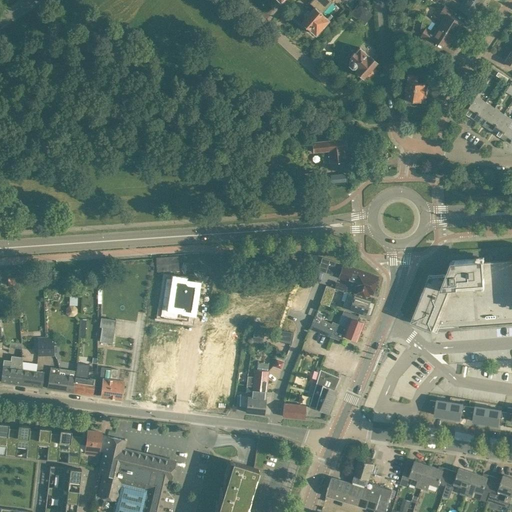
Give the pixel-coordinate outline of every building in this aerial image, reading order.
[(306,17),(301,22),(309,28),(315,34),(317,33),(319,33),(321,30),(321,28),(328,20),(322,14),(332,3),(328,0),(313,0),(310,4),(314,8),(310,12),(308,10),(304,15),(306,17)] [(464,0),(460,7),(473,16),(484,0),(464,0)] [(358,3),(350,13),(364,24),(372,14),(358,3)] [(441,15),(437,22),(455,34),(463,22),(451,15),(454,11),(445,5),(440,14),(441,15)] [(421,30),(423,32),(421,35),(425,37),(433,43),(436,39),(448,46),(455,34),(437,22),(436,22),(424,15),(421,30)] [(396,35),(403,36),(404,29),(397,28),(396,35)] [(360,77),(362,75),(363,76),(376,61),(369,55),(359,47),(355,52),(354,52),(350,56),(352,57),(348,61),(349,64),(352,67),(354,67),(357,69),(356,70),(357,71),(355,72),(360,77)] [(407,90),(405,103),(422,106),(424,92),(428,93),(429,86),(425,85),(426,83),(418,82),(419,76),(409,74),(406,90),(407,90)] [(487,102),(485,101),(477,95),(465,113),(476,119),(487,102)] [(476,119),(486,126),(498,109),(487,102),(476,119)] [(486,126),(497,133),(508,116),(498,109),(486,126)] [(511,118),(508,116),(497,133),(511,143),(511,139),(511,128),(508,126),(511,120),(511,118)] [(346,153),(344,151),(344,148),(346,147),(345,138),(313,141),(314,151),(322,150),(324,162),(329,161),(345,160),(345,158),(347,156),(346,153)] [(323,172),(324,181),(342,179),(341,170),(323,172)] [(155,256),(156,270),(179,269),(178,255),(155,256)] [(511,259),(483,262),(483,258),(452,260),(447,274),(430,275),(412,320),(433,329),(436,330),(436,328),(511,322),(511,259)] [(324,260),(320,272),(333,276),(338,262),(332,260),(332,262),(324,260)] [(343,265),(339,276),(356,282),(354,289),(360,291),(359,292),(367,295),(368,292),(372,293),(377,276),(343,265)] [(167,288),(163,317),(177,319),(178,308),(192,310),(196,284),(178,281),(177,289),(167,288)] [(216,288),(212,311),(287,306),(287,299),(293,299),(295,283),(285,283),(285,282),(216,288)] [(335,289),(326,285),(323,294),(332,297),(335,289)] [(70,287),(69,305),(66,307),(66,312),(69,316),(73,316),(77,313),(77,308),(74,305),(77,305),(78,296),(82,296),(82,287),(70,287)] [(354,295),(347,292),(343,306),(347,308),(356,310),(365,314),(370,300),(354,295)] [(309,328),(329,336),(332,329),(344,334),(358,340),(364,322),(349,317),(346,326),(332,321),(331,323),(314,316),(309,328)] [(156,336),(154,349),(176,352),(178,339),(170,338),(172,325),(151,322),(149,335),(156,336)] [(100,341),(113,343),(115,328),(102,326),(100,341)] [(202,353),(224,357),(226,344),(233,345),(235,332),(214,329),(212,342),(204,341),(202,353)] [(280,341),(281,341),(291,342),(293,332),(282,331),(280,341)] [(46,356),(45,339),(37,340),(37,356),(46,356)] [(54,355),(54,354),(54,352),(53,346),(53,339),(45,339),(46,356),(54,355)] [(164,378),(172,380),(174,367),(165,366),(168,353),(147,350),(145,363),(152,364),(150,375),(150,376),(164,378)] [(12,355),(11,360),(4,359),(2,371),(1,381),(21,384),(23,368),(22,357),(12,355)] [(220,384),(220,383),(222,372),(228,373),(230,360),(210,357),(208,370),(200,369),(198,381),(206,382),(220,384)] [(281,368),(283,361),(276,359),(274,365),(281,368)] [(48,388),(73,391),(75,375),(60,373),(61,367),(51,366),(48,388)] [(42,387),(43,377),(44,371),(23,368),(21,384),(42,387)] [(104,379),(103,386),(101,396),(121,398),(122,388),(123,381),(117,380),(118,369),(111,368),(109,380),(104,379)] [(255,369),(254,376),(247,375),(246,385),(253,386),(257,387),(257,389),(266,390),(268,370),(258,369),(255,369)] [(306,405),(305,414),(322,416),(324,412),(328,413),(337,391),(334,390),(339,377),(330,373),(321,369),(320,373),(319,373),(313,395),(309,406),(306,405)] [(90,377),(75,375),(73,391),(93,394),(95,378),(94,378),(95,374),(90,373),(90,377)] [(147,401),(168,404),(170,391),(162,390),(164,378),(150,376),(150,375),(143,374),(142,387),(148,388),(147,401)] [(196,393),(194,406),(216,409),(218,396),(225,397),(227,384),(220,383),(220,384),(206,382),(204,394),(196,393)] [(257,387),(253,386),(252,397),(247,396),(247,402),(246,412),(264,414),(266,398),(265,398),(266,390),(257,389),(257,387)] [(442,415),(446,415),(448,401),(435,398),(434,402),(428,401),(427,408),(433,409),(432,414),(442,415)] [(460,414),(466,415),(467,408),(461,407),(462,403),(448,401),(446,415),(450,416),(450,417),(459,418),(460,414)] [(284,403),(282,416),(305,418),(305,414),(306,405),(304,405),(294,404),(284,403)] [(467,408),(466,415),(472,416),(471,420),(481,422),(481,421),(485,422),(487,407),(474,405),(473,409),(467,408)] [(501,409),(487,407),(485,422),(489,422),(489,423),(498,425),(499,420),(505,421),(506,417),(506,409),(506,408),(505,414),(500,413),(501,409)] [(5,455),(16,456),(18,442),(17,442),(19,425),(18,430),(9,429),(9,424),(0,422),(0,445),(6,446),(5,455)] [(19,425),(17,442),(18,442),(27,443),(26,457),(36,458),(37,459),(38,445),(40,427),(39,432),(30,431),(30,426),(19,425)] [(40,427),(38,445),(48,446),(47,460),(58,461),(59,451),(59,447),(60,435),(51,434),(51,428),(40,427)] [(60,430),(60,435),(59,447),(59,451),(69,452),(67,462),(78,463),(80,450),(81,444),(82,436),(81,435),(81,437),(71,436),(72,431),(61,430),(60,430)] [(102,432),(88,430),(86,444),(85,451),(102,453),(104,453),(108,436),(107,435),(107,436),(106,436),(101,435),(102,432)] [(126,440),(108,436),(104,453),(99,471),(104,473),(99,495),(116,499),(112,511),(160,511),(168,479),(171,480),(175,460),(124,448),(126,440)] [(353,472),(350,482),(352,483),(365,487),(367,482),(368,479),(369,479),(374,463),(360,458),(355,473),(353,472)] [(258,471),(258,469),(244,464),(230,460),(225,474),(224,489),(222,488),(221,488),(220,503),(217,502),(217,501),(215,511),(245,511),(246,510),(247,510),(251,499),(249,498),(250,496),(251,497),(255,485),(254,485),(254,482),(255,483),(259,471),(258,471)] [(416,486),(422,488),(429,465),(415,460),(414,464),(407,462),(404,471),(402,477),(409,480),(410,476),(418,479),(416,486)] [(49,473),(64,474),(62,488),(76,490),(75,490),(79,490),(80,480),(81,470),(81,469),(50,465),(49,473)] [(429,465),(422,488),(428,490),(430,483),(439,486),(440,483),(446,485),(451,470),(442,466),(441,469),(429,465)] [(460,493),(466,495),(474,472),(460,467),(458,472),(451,470),(446,485),(453,488),(455,483),(463,486),(460,493)] [(474,472),(466,495),(472,497),(475,490),(482,493),(490,495),(490,493),(496,477),(486,473),(485,476),(474,472)] [(505,500),(510,502),(511,496),(511,477),(504,474),(502,479),(496,477),(490,493),(498,495),(499,491),(507,493),(505,500)] [(375,509),(383,511),(385,511),(393,490),(393,489),(367,482),(365,487),(352,483),(350,482),(350,483),(332,477),(326,494),(375,509)] [(79,490),(75,490),(76,490),(62,488),(56,487),(48,486),(47,494),(61,495),(60,509),(73,510),(73,511),(77,511),(78,501),(79,490)]
